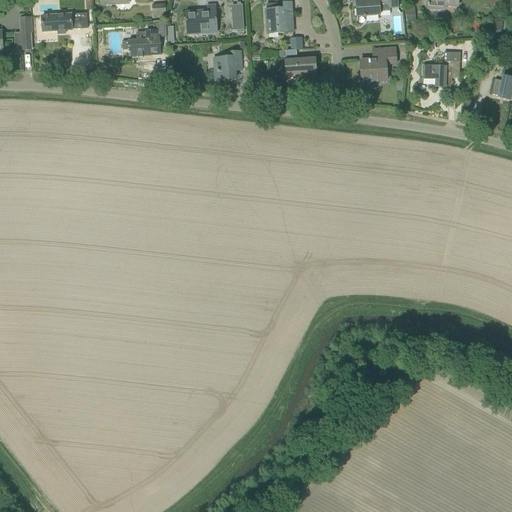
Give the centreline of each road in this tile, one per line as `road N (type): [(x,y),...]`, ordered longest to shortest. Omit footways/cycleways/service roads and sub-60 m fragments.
road 1 (unclassified): [(336,118),(0,86)]
road 2 (unclassified): [(511,147),(336,118)]
road 3 (residential): [(336,118),(335,44),(318,0)]
